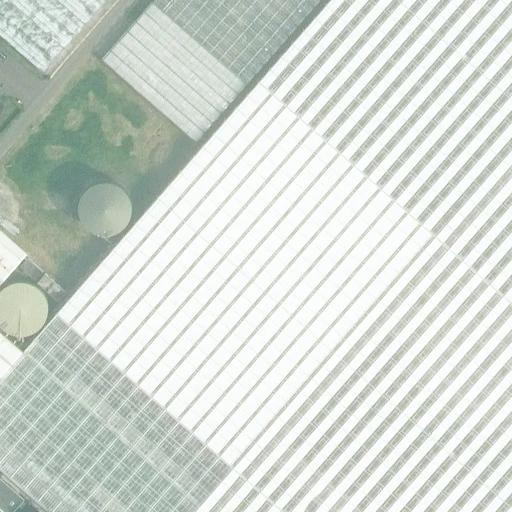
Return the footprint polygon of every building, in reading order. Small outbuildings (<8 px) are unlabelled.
[(511,511),(511,0),(329,0),(23,352),(0,378),(0,470),(48,511),(511,511)] [(0,0),(0,35),(42,73),(105,0),(0,0)] [(154,0),(102,61),(195,142),(319,0),(154,0)] [(111,115),(145,145),(163,125),(128,95),(111,115)] [(31,158),(10,182),(55,223),(76,199),(31,158)] [(0,378),(23,352),(5,337),(0,332),(0,283),(26,253),(0,230),(0,378)] [(34,275),(40,267),(26,254),(19,262),(34,275)] [(36,277),(56,295),(64,287),(43,269),(36,277)] [(0,478),(0,511),(13,511),(24,500),(0,478)]
